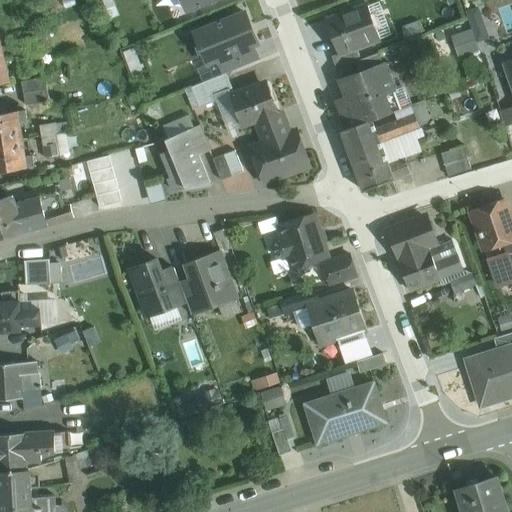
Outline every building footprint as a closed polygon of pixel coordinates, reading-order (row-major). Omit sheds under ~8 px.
[(183,0),(187,10),(211,0),(183,0)] [(478,4),(463,9),(466,18),(447,24),(458,56),(478,49),(475,41),(489,36),(478,4)] [(367,5),(327,19),(339,53),(339,54),(357,48),(380,39),(367,5)] [(236,16),(195,32),(204,55),(205,55),(208,63),(216,60),(219,59),(252,45),(258,43),(249,21),(248,20),(245,12),(237,16),(236,16)] [(35,38),(21,42),(29,70),(42,66),(35,38)] [(0,40),(0,83),(10,81),(0,40)] [(252,45),(219,59),(225,74),(258,60),(252,45)] [(357,48),(339,54),(339,53),(331,56),(336,68),(357,61),(361,59),(357,48)] [(361,59),(357,61),(361,72),(383,64),(379,52),(361,59)] [(511,62),(504,65),(511,88),(511,107),(501,111),(505,124),(511,121),(511,62)] [(361,72),(340,79),(349,104),(340,107),(348,128),(371,120),(372,120),(400,110),(383,64),(361,72)] [(45,77),(22,81),(24,93),(47,89),(45,77)] [(201,83),(191,87),(200,108),(214,102),(211,96),(207,98),(201,83)] [(269,88),(254,94),(252,87),(231,95),(243,126),(258,120),(278,112),(269,88)] [(47,89),(24,93),(26,105),(49,100),(47,89)] [(29,120),(27,109),(19,111),(20,121),(29,120)] [(19,111),(0,113),(0,142),(23,139),(20,121),(19,111)] [(278,112),(258,120),(262,131),(284,123),(280,112),(278,112)] [(189,114),(162,123),(166,133),(193,124),(189,114)] [(379,131),(389,160),(421,149),(416,135),(422,133),(417,118),(379,131)] [(68,152),(65,120),(39,122),(43,154),(68,152)] [(353,161),(383,150),(372,120),(371,120),(348,128),(341,131),(353,161)] [(284,123),(262,131),(266,143),(289,134),(284,123)] [(199,125),(188,130),(199,155),(210,150),(199,125)] [(188,130),(167,139),(171,150),(161,154),(171,178),(168,179),(172,190),(211,185),(199,155),(188,130)] [(266,143),(253,148),(266,182),(267,181),(307,166),(309,165),(296,132),(289,134),(266,143)] [(23,139),(0,142),(0,170),(27,167),(25,156),(23,139)] [(464,146),(441,153),(448,176),(471,169),(464,146)] [(135,149),(81,164),(91,202),(145,187),(135,149)] [(235,150),(213,159),(221,180),(244,172),(235,150)] [(383,150),(353,161),(364,191),(411,174),(405,158),(388,165),(383,150)] [(34,155),(25,156),(27,167),(35,166),(34,155)] [(148,199),(163,197),(161,181),(146,183),(148,199)] [(12,196),(0,199),(0,237),(22,232),(14,204),(12,196)] [(39,197),(14,204),(22,232),(48,225),(39,197)] [(511,219),(506,201),(473,212),(485,248),(498,244),(511,239),(511,238),(511,219)] [(314,214),(280,225),(284,238),(277,240),(274,247),(276,254),(283,258),(290,256),(294,268),(295,267),(296,269),(302,272),(309,270),(312,264),(311,262),(328,257),(314,214)] [(426,217),(390,231),(401,258),(398,260),(410,290),(440,279),(440,278),(463,269),(451,240),(436,245),(433,236),(435,230),(432,223),(427,220),(426,217)] [(224,229),(214,233),(221,252),(231,248),(224,229)] [(511,239),(498,244),(502,255),(489,259),(498,286),(511,281),(511,239)] [(219,251),(185,263),(196,291),(203,310),(237,298),(219,251)] [(349,254),(323,263),(330,285),(357,276),(349,254)] [(157,259),(131,269),(148,315),(175,306),(162,272),(157,259)] [(50,260),(25,261),(26,284),(51,283),(50,260)] [(174,267),(162,272),(175,306),(187,301),(185,295),(174,267)] [(475,272),(450,282),(454,294),(476,285),(480,284),(475,272)] [(484,296),(480,284),(476,285),(480,297),(484,296)] [(315,290),(281,301),(285,314),(309,306),(308,305),(319,301),(315,290)] [(319,301),(308,305),(309,306),(321,345),(365,330),(352,290),(319,301)] [(19,291),(4,292),(5,301),(19,300),(19,291)] [(196,291),(185,295),(187,301),(192,314),(203,310),(196,291)] [(5,301),(0,301),(0,331),(21,330),(19,300),(5,301)] [(511,332),(494,338),(498,350),(511,345),(511,332)] [(511,345),(498,350),(497,350),(499,356),(468,366),(480,405),(511,396),(511,345)] [(383,353),(356,361),(360,373),(387,364),(383,353)] [(37,362),(21,363),(22,375),(37,374),(37,362)] [(21,363),(0,363),(0,399),(23,398),(22,390),(22,382),(22,375),(21,363)] [(276,370),(254,377),(257,388),(279,381),(276,370)] [(41,381),(22,382),(22,390),(41,389),(41,381)] [(280,383),(260,389),(266,409),(286,402),(280,383)] [(376,388),(336,400),(335,395),(306,404),(316,438),(345,428),(344,425),(355,421),(358,431),(387,422),(376,388)] [(278,453),(297,447),(286,412),(267,418),(278,453)] [(54,431),(26,433),(27,452),(56,450),(54,431)] [(26,433),(0,434),(0,470),(28,469),(27,452),(26,433)] [(28,469),(0,470),(0,488),(29,487),(28,469)] [(507,511),(496,476),(476,482),(457,488),(464,511),(507,511)] [(29,487),(0,488),(0,511),(52,511),(52,496),(39,497),(38,487),(29,487)]
